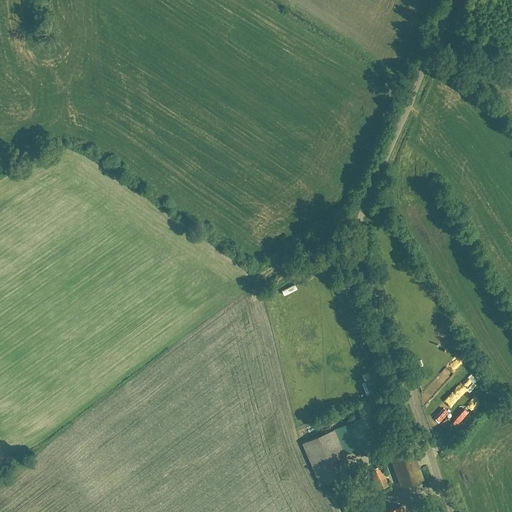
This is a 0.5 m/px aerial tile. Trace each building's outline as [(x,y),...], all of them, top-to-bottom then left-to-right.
[(442,402),(433,412),(443,422),(452,412),(442,402)] [(459,418),(463,422),(473,412),(469,408),(459,418)] [(388,435),(378,411),(337,428),(339,432),(347,452),(388,435)] [(339,432),(308,444),(324,486),(355,475),(347,452),(339,432)] [(402,457),(390,461),(400,490),(412,486),(402,457)] [(382,467),(372,471),(377,482),(387,478),(382,467)]
